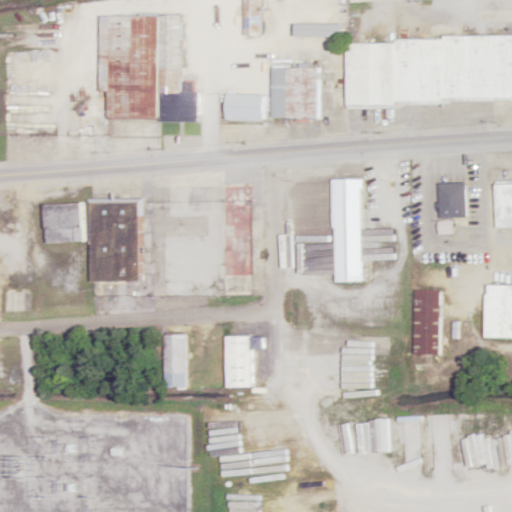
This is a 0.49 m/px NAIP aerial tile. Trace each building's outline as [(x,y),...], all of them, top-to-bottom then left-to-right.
[(259,0),(243,0),(244,35),(260,34),(259,0)] [(104,15),(103,120),(199,121),(199,84),(183,84),(183,16),(104,15)] [(345,38),(345,24),(297,24),(297,38),(345,38)] [(511,37),(348,40),(349,103),(511,100),(511,37)] [(321,119),(321,67),(272,67),(272,119),(321,119)] [(264,94),(227,94),(227,121),(264,121),(264,94)] [(363,283),(363,179),(334,179),(335,283),(363,283)] [(467,218),(467,184),(440,184),(440,218),(467,218)] [(143,282),(142,199),(91,199),(91,282),(143,282)] [(83,204),(46,204),(47,243),(84,243),(83,204)] [(511,338),(511,285),(487,286),(487,339),(511,338)] [(440,290),(415,290),(415,354),(440,354),(440,290)] [(165,336),(166,388),(187,387),(187,336),(165,336)] [(228,388),(253,388),(253,353),(237,353),(237,357),(228,357),(228,388)]
